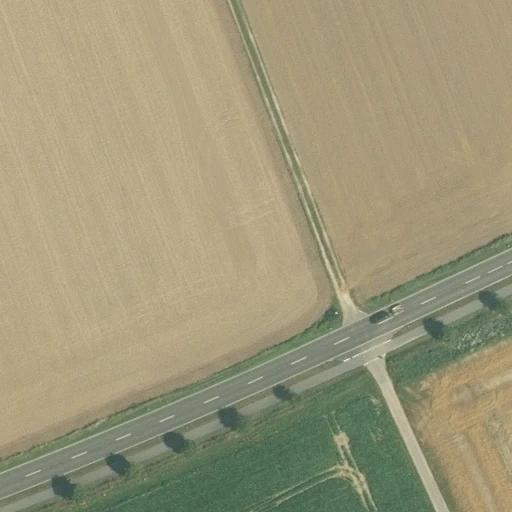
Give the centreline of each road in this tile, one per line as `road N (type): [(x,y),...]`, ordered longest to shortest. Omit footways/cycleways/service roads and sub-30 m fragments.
road 1 (secondary): [(0,487),(511,262)]
road 2 (track): [(440,511),(356,335),(230,0)]
